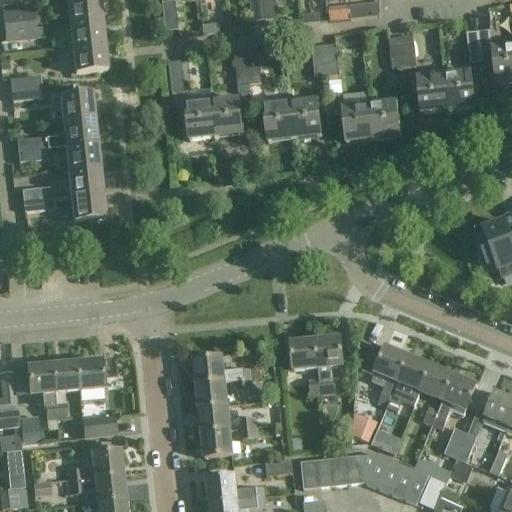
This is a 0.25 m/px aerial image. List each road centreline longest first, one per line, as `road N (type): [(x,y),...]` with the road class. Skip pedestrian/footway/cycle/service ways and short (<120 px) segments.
road 1 (residential): [(175,48),(394,24),(398,9),(448,1)]
road 2 (residential): [(511,348),(374,289),(338,233)]
road 3 (residential): [(168,511),(147,304)]
road 4 (tertiary): [(147,304),(338,233)]
road 5 (tertiary): [(338,233),(511,161)]
road 6 (residential): [(19,321),(0,138)]
road 7 (tertiary): [(19,321),(147,304)]
